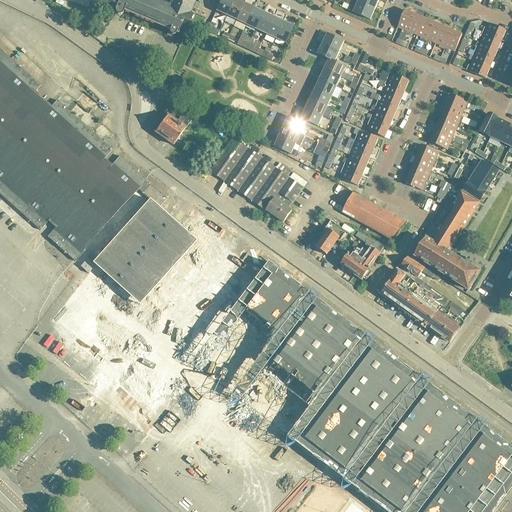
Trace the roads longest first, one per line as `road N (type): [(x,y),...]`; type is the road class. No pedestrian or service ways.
road 1 (unclassified): [(357,305),(140,142)]
road 2 (residential): [(415,226),(418,212),(381,196),(376,185),(432,71)]
road 3 (residential): [(265,137),(303,77),(291,71),(317,16)]
road 4 (unclassified): [(131,74),(17,0)]
road 5 (residential): [(441,365),(511,265)]
